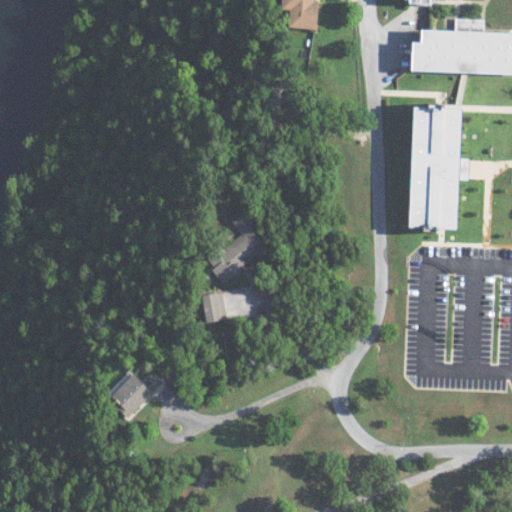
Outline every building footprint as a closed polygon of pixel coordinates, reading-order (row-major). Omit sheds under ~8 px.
[(282,27),(311,28),(312,0),(274,0),(274,9),(282,9),(282,27)] [(457,25),(457,18),(458,11),(482,12),(487,13),(486,21),(486,27),(457,25)] [(422,23),(421,35),(411,35),(409,63),(460,66),(511,69),(511,29),(486,27),(457,25),(422,23)] [(413,99),(428,100),(428,94),(440,95),(440,98),(440,101),(458,102),(464,102),(461,154),(460,171),(457,226),(433,225),(433,232),(425,231),(418,231),(419,221),(407,221),(413,99)] [(219,282),(265,248),(239,213),(227,222),(237,234),(220,247),(216,242),(199,255),(219,282)] [(198,321),(222,319),(219,291),(195,294),(198,321)] [(101,398),(124,418),(159,379),(148,369),(137,382),(125,372),(101,398)]
